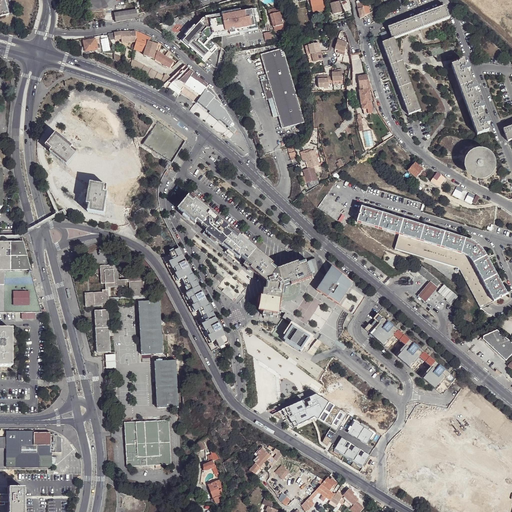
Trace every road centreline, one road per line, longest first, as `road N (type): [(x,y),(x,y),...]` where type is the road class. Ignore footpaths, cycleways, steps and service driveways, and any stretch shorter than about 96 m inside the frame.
road 1 (unclassified): [(206,135),(167,199),(232,330),(237,407)]
road 2 (residential): [(50,30),(135,24),(164,41),(218,90),(248,139),(244,167)]
road 3 (residential): [(511,208),(433,162),(394,126),(353,0)]
road 4 (residential): [(237,407),(161,271),(148,254),(110,236)]
road 5 (tertiary): [(30,57),(15,147),(34,233)]
road 6 (secondary): [(383,290),(251,173)]
road 7 (tertiary): [(43,226),(27,145),(40,60)]
road 8 (secondary): [(511,399),(383,290)]
road 9 (tertiary): [(90,403),(48,246)]
road 10 (tertiary): [(36,245),(74,401)]
road 11 (residential): [(368,487),(237,407)]
road 12 (residential): [(388,452),(431,480),(510,511)]
road 13 (residential): [(383,290),(359,319),(358,336),(400,372),(409,395)]
